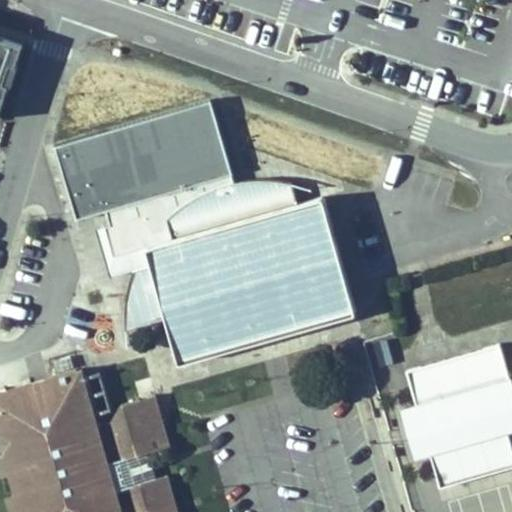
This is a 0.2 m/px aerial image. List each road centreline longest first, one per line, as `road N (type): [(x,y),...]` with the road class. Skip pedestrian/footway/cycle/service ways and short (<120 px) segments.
road 1 (residential): [(70,4),(487,150),(511,152)]
road 2 (residential): [(0,235),(70,4)]
